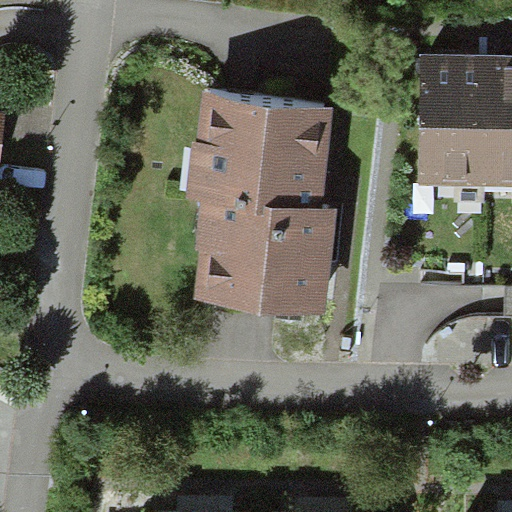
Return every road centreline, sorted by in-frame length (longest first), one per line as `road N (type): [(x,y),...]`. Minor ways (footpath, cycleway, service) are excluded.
road 1 (residential): [(41,362),(309,391),(511,390)]
road 2 (residential): [(89,0),(41,362)]
road 3 (residential): [(41,362),(22,511)]
